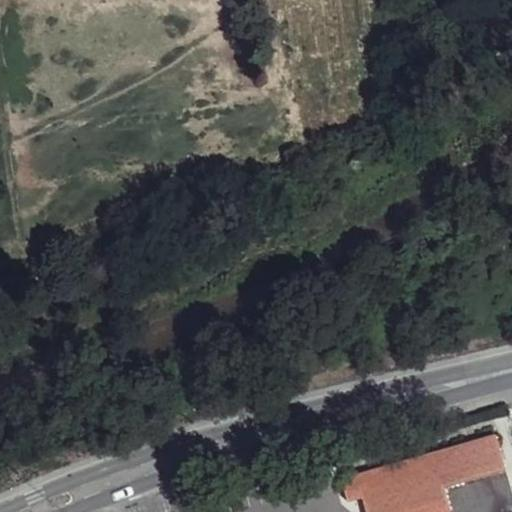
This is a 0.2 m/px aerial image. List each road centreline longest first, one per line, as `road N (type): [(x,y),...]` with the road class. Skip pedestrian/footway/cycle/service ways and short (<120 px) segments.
road 1 (secondary): [(511,365),(295,410),(118,464)]
road 2 (secondary): [(126,486),(511,374)]
road 3 (secondary): [(118,464),(4,511)]
